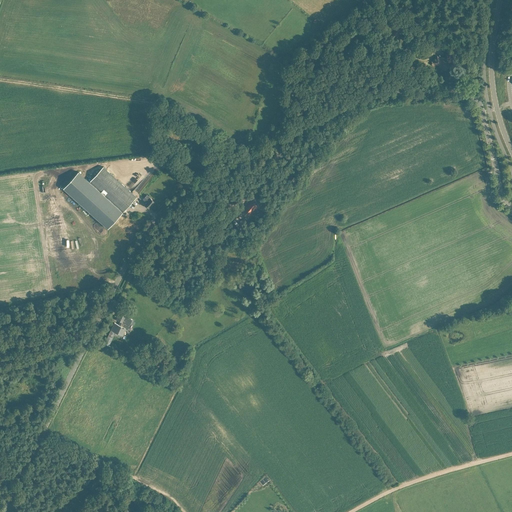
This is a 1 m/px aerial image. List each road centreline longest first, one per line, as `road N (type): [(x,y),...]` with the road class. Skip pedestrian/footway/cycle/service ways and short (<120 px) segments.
road 1 (unclassified): [(511,206),(500,193),(479,102),(458,92),(364,97),(210,177),(173,201),(139,242),(1,511)]
road 2 (track): [(511,454),(408,483),(350,511)]
road 3 (track): [(41,431),(167,494),(183,511)]
road 4 (tertiary): [(511,150),(492,86),(500,0)]
